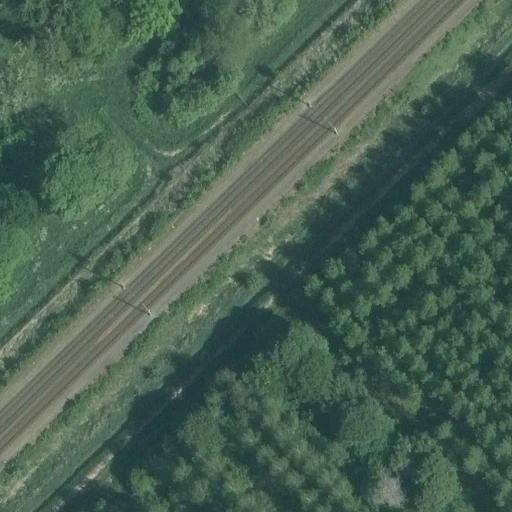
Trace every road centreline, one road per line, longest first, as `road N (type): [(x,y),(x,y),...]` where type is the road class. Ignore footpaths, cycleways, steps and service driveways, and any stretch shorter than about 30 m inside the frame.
road 1 (track): [(511,13),(2,511)]
road 2 (track): [(511,76),(63,511)]
road 3 (track): [(0,313),(127,184),(123,165),(77,123),(87,93),(107,88),(160,132),(193,125),(319,0)]
road 4 (track): [(0,360),(368,0)]
